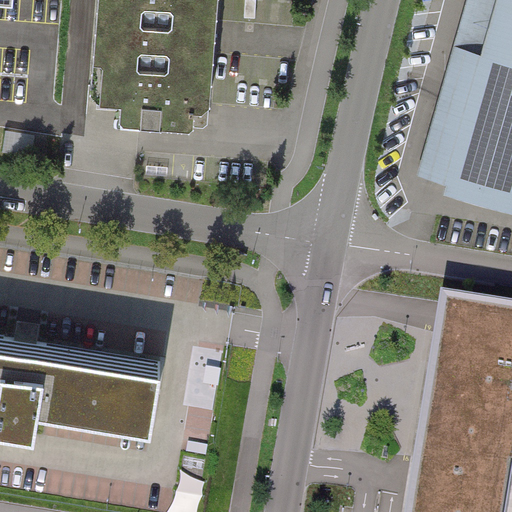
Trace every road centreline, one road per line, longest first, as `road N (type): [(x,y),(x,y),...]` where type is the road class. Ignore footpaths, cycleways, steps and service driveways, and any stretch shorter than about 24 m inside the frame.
road 1 (residential): [(0,191),(331,244)]
road 2 (residential): [(285,511),(331,244)]
road 3 (residential): [(331,244),(384,0)]
road 4 (residential): [(331,244),(511,272)]
